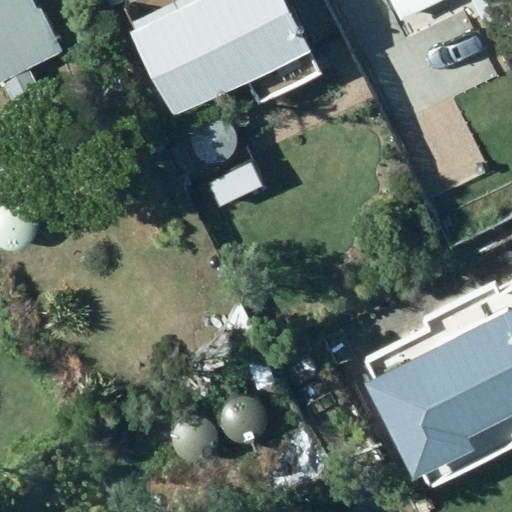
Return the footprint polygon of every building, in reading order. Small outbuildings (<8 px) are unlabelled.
[(44,74),(32,49),(63,35),(46,0),(0,0),(0,65),(4,64),(14,87),(44,74)] [(137,0),(180,81),(318,8),(313,0),(137,0)] [(386,73),(405,111),(435,95),(417,58),(386,73)] [(0,184),(21,174),(0,136),(0,184)] [(433,299),(371,329),(435,459),(491,432),(497,443),(511,435),(511,260),(506,264),(502,255),(429,290),(433,299)]
